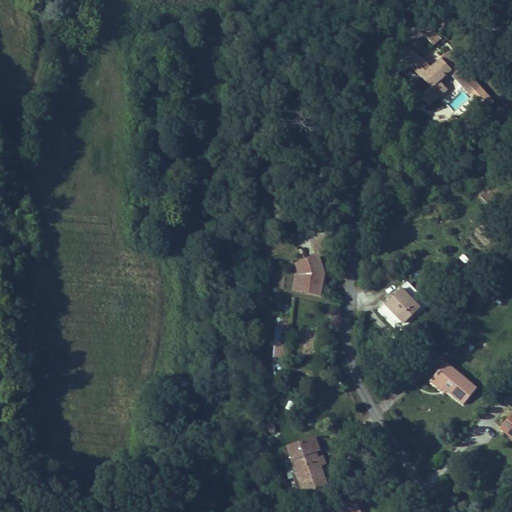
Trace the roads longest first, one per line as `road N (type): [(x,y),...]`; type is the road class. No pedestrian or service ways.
road 1 (unclassified): [(376,0),(348,355),(441,511)]
road 2 (track): [(0,186),(34,87),(46,0)]
